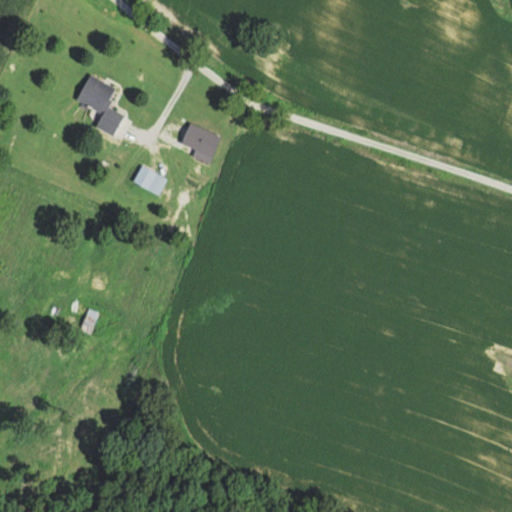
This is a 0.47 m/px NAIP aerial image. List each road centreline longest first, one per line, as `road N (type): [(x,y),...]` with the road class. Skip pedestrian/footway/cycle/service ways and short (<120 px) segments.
road 1 (residential): [(511,226),(261,147),(186,110),(64,0)]
road 2 (residential): [(368,181),(391,356),(398,511)]
